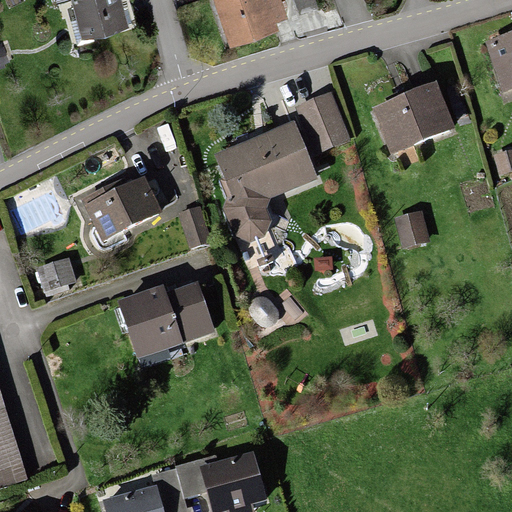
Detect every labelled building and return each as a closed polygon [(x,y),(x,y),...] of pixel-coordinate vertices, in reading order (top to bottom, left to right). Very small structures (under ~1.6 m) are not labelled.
[(58,0),(61,13),(79,8),(87,40),(133,28),(125,0),(101,0),(94,2),(93,0),(58,0)] [(212,0),(228,48),(274,34),(271,25),(284,21),(277,0),(212,0)] [(511,43),(487,53),(503,100),(511,97),(511,43)] [(437,96),(375,121),(391,160),(452,135),(437,96)] [(348,149),(331,100),(300,111),(318,160),(348,149)] [(294,136),(220,166),(239,212),(312,182),(294,136)] [(511,159),(497,163),(501,181),(511,178),(511,159)] [(139,190),(86,214),(101,248),(155,223),(139,190)] [(197,219),(181,224),(189,253),(206,249),(197,219)] [(418,223),(399,230),(406,250),(425,244),(418,223)] [(167,291),(120,305),(140,368),(211,346),(196,296),(171,303),(167,291)] [(0,402),(0,486),(22,480),(0,402)] [(259,452),(202,464),(212,511),(246,511),(271,507),(259,452)] [(161,511),(154,482),(101,496),(105,511),(161,511)]
